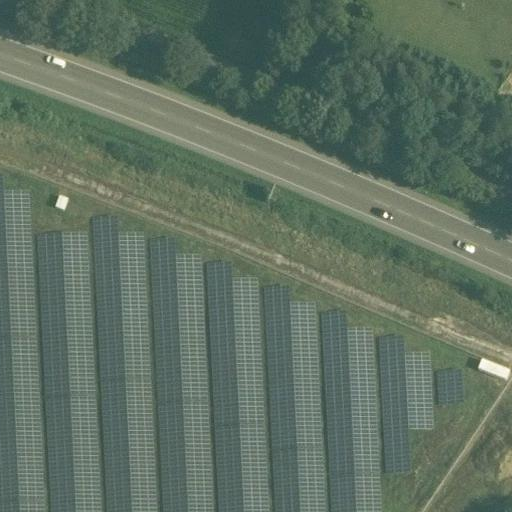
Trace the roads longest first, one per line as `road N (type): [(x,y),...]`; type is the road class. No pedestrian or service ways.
road 1 (primary): [(511,261),(256,151),(0,55)]
road 2 (unclassified): [(511,184),(50,0)]
